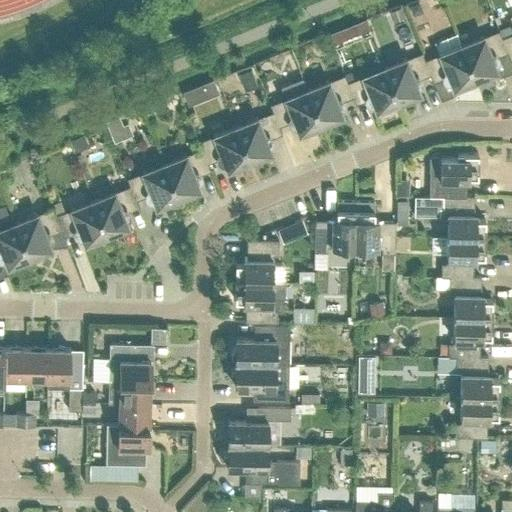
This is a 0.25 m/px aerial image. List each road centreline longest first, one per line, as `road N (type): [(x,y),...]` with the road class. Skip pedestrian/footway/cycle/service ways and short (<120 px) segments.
road 1 (residential): [(205,313),(206,242),(225,215),(439,128),(511,130)]
road 2 (residential): [(163,511),(202,469),(205,313)]
road 3 (residential): [(0,306),(205,313)]
road 4 (residential): [(160,511),(131,493),(0,490)]
